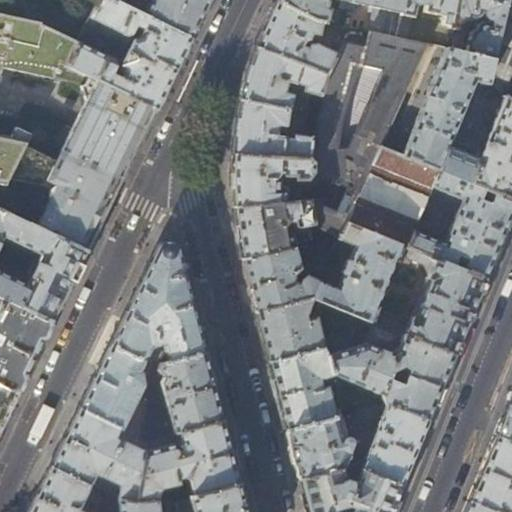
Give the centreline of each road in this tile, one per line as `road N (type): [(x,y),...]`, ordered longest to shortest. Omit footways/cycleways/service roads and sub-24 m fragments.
road 1 (residential): [(178,141),(0,500)]
road 2 (residential): [(274,511),(178,141)]
road 3 (tertiary): [(431,511),(511,314)]
road 4 (residential): [(244,0),(178,141)]
